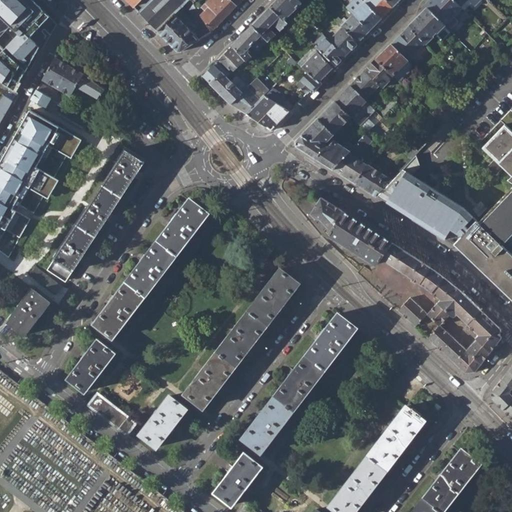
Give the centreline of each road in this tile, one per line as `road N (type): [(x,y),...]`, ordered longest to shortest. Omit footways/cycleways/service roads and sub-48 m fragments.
road 1 (residential): [(273,145),(433,250),(511,320)]
road 2 (residential): [(202,168),(157,197),(38,379)]
road 3 (residential): [(327,286),(175,485)]
road 4 (residential): [(420,0),(273,145)]
road 5 (tertiary): [(75,3),(201,148)]
road 6 (residential): [(38,379),(175,485)]
road 7 (tertiary): [(358,293),(251,165)]
road 8 (residential): [(75,3),(0,138)]
road 9 (tertiary): [(471,394),(358,293)]
road 10 (tertiary): [(224,184),(327,286)]
road 11 (residential): [(462,407),(381,511)]
road 12 (tertiary): [(372,320),(462,407)]
